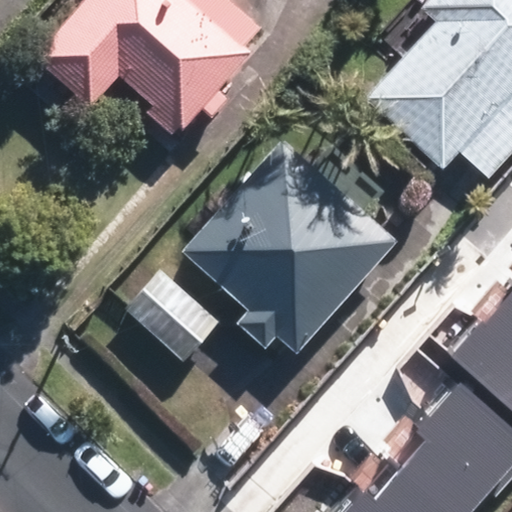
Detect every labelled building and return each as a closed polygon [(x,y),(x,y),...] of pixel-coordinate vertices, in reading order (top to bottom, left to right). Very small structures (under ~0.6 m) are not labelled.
[(77,0),(29,54),(87,106),(115,74),(148,102),(141,111),(170,137),(198,105),(210,115),(227,96),(215,86),(248,49),(239,41),(255,23),(229,0),(77,0)] [(399,55),(363,93),(439,165),(456,147),(486,175),(511,148),(511,0),(420,0),(382,39),(399,55)] [(279,134),(176,249),(241,307),(231,319),(264,347),(274,336),(292,352),(395,236),(279,134)] [(159,268),(123,307),(180,357),(215,318),(159,268)] [(511,286),(458,349),(511,395),(511,286)] [(334,511),(464,511),(511,458),(511,420),(457,372),(416,419),(426,427),(380,479),(371,470),(334,511)]
